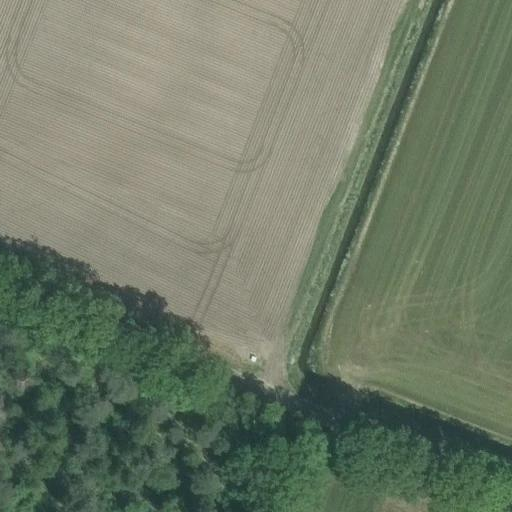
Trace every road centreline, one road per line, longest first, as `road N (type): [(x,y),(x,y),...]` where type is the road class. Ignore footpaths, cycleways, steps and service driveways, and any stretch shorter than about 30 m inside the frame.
road 1 (unclassified): [(511,486),(272,395),(0,270)]
road 2 (track): [(423,0),(272,395)]
